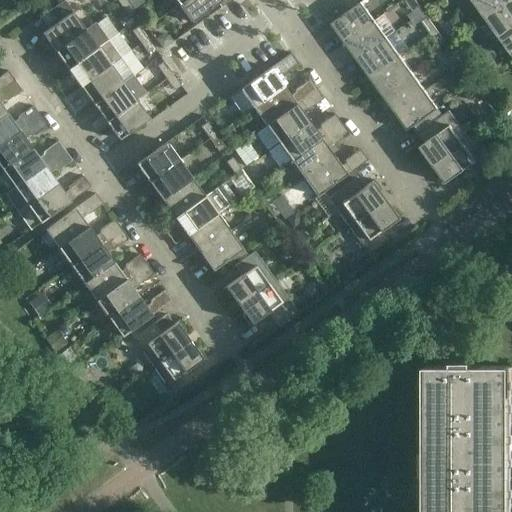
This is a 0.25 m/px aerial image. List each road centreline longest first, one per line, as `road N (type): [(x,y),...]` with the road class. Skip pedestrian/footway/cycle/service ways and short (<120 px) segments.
road 1 (residential): [(428,214),(278,10)]
road 2 (residential): [(96,171),(195,100),(220,53),(278,10)]
road 3 (residential): [(234,356),(96,171)]
road 4 (residential): [(96,171),(5,44)]
